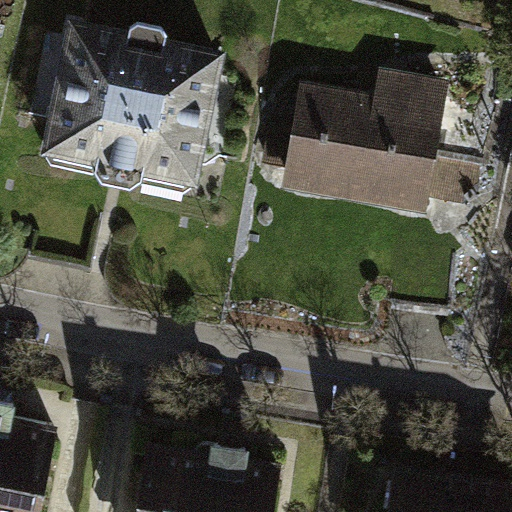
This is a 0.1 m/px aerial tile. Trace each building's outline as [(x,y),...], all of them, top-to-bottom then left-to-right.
[(127,31),(73,19),(45,144),(101,156),(100,164),(106,172),(129,176),(135,173),(137,164),(190,175),(217,50),(162,38),(164,31),(158,22),(138,18),(129,23),(127,31)] [(374,99),(305,87),(288,174),(422,197),(424,190),(458,194),(467,202),(478,192),(475,187),(474,160),(429,151),(440,88),(378,77),(374,99)] [(0,399),(0,511),(31,511),(48,423),(8,416),(11,401),(0,399)] [(212,452),(150,443),(139,511),(266,511),(275,458),(245,454),(247,443),(214,438),(212,452)] [(511,511),(511,482),(397,467),(391,511),(511,511)]
